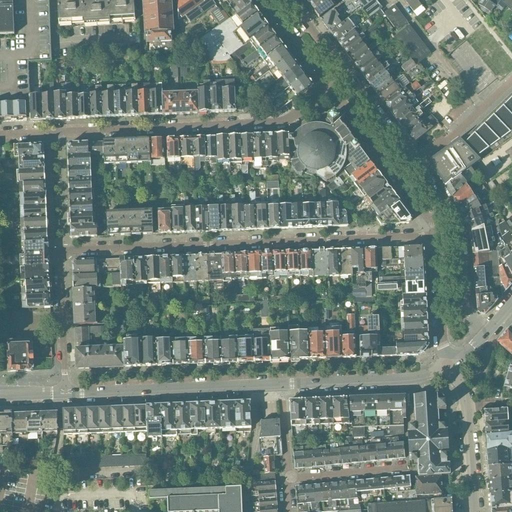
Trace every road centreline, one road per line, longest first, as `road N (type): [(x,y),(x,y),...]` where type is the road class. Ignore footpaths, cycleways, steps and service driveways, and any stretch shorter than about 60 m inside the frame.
road 1 (residential): [(65,393),(60,250),(437,235)]
road 2 (residential): [(330,89),(283,121),(57,132)]
road 3 (unclassified): [(65,393),(282,385)]
road 4 (residential): [(412,165),(289,0)]
road 5 (unclassified): [(282,385),(408,379),(452,364)]
road 6 (residential): [(452,364),(466,408),(473,511)]
road 7 (residential): [(452,364),(441,339),(437,235)]
road 8 (residential): [(412,165),(511,80)]
road 9 (residential): [(408,468),(288,479)]
